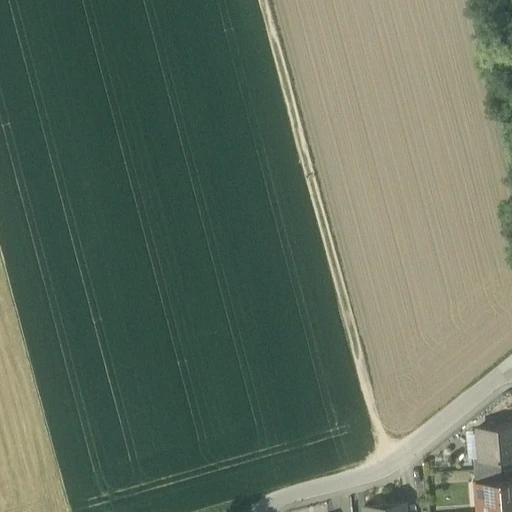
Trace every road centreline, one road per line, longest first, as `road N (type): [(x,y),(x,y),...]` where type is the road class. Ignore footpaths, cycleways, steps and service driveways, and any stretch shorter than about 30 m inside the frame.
road 1 (track): [(388,472),(262,0)]
road 2 (residential): [(265,511),(266,503),(388,472),(511,373)]
